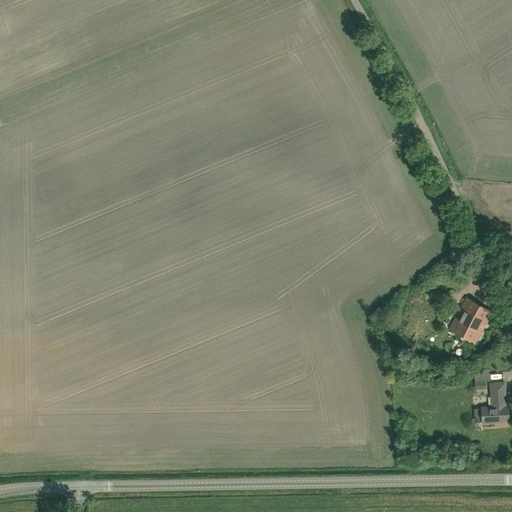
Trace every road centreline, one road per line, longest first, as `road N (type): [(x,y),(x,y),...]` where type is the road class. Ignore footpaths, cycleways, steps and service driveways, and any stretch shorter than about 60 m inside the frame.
road 1 (tertiary): [(80,486),(511,480)]
road 2 (unclassified): [(511,334),(432,149),(352,0)]
